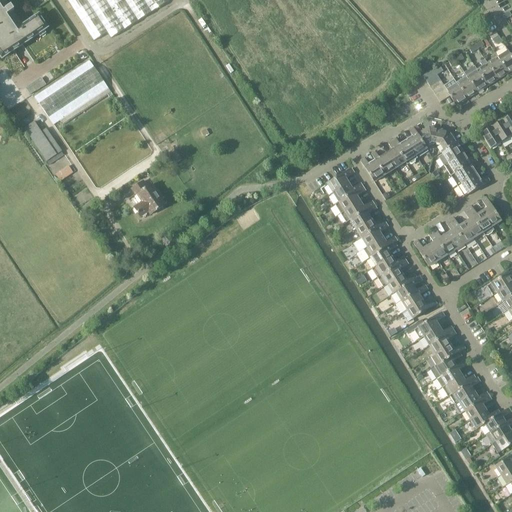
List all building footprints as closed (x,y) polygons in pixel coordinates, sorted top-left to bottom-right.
[(0,0),(0,53),(0,54),(0,56),(2,59),(13,52),(13,51),(17,49),(22,46),(23,45),(21,43),(24,41),(26,43),(38,35),(44,31),(47,28),(38,15),(24,25),(17,30),(21,36),(18,39),(0,12),(0,0)] [(165,4),(162,0),(66,0),(93,42),(107,33),(111,39),(165,4)] [(11,6),(5,10),(9,14),(14,11),(11,6)] [(475,46),(469,50),(468,50),(471,54),(477,50),(475,46)] [(495,55),(507,74),(511,70),(511,58),(505,47),(494,54),(495,55)] [(493,61),(487,65),(497,80),(507,74),(495,55),(491,57),(493,61)] [(455,59),(448,63),(451,67),(457,63),(455,59)] [(53,125),(108,89),(89,60),(34,97),(53,125)] [(487,86),(497,80),(487,65),(485,61),(480,64),(483,68),(477,71),(487,86)] [(487,86),(477,71),(474,67),(464,73),(467,78),(476,93),(477,92),(478,94),(483,91),(482,89),(487,86)] [(423,76),(426,82),(436,76),(434,72),(433,70),(423,76)] [(440,81),(436,76),(426,82),(430,87),(440,81)] [(467,78),(456,84),(466,100),(476,93),(467,78)] [(42,79),(26,89),(29,95),(46,85),(42,79)] [(443,86),(440,81),(430,87),(433,92),(443,86)] [(446,91),(450,97),(455,106),(466,100),(456,84),(453,86),(452,85),(450,84),(447,84),(443,87),(446,91)] [(433,92),(436,97),(446,91),(443,87),(443,86),(433,92)] [(450,97),(446,91),(436,97),(440,103),(450,97)] [(511,137),(511,136),(511,115),(502,122),(511,137)] [(34,122),(24,129),(47,162),(49,166),(64,156),(61,152),(46,129),(41,132),(34,122)] [(501,144),(511,137),(502,122),(491,128),(501,144)] [(418,135),(413,128),(409,131),(413,137),(406,141),(417,159),(427,152),(424,147),(417,135),(418,135)] [(429,128),(418,135),(417,135),(424,147),(431,143),(435,144),(438,130),(429,128)] [(501,144),(491,128),(481,135),(490,150),(501,144)] [(455,144),(462,139),(459,134),(452,139),(448,132),(438,130),(435,144),(439,145),(444,151),(455,144)] [(396,139),(392,141),(405,163),(407,166),(408,166),(411,165),(414,163),(416,161),(417,160),(417,159),(406,141),(400,145),(396,139)] [(462,139),(455,144),(444,151),(441,153),(443,156),(439,158),(444,166),(463,154),(461,150),(462,149),(462,147),(462,146),(465,144),(462,139)] [(392,141),(388,144),(392,150),(385,154),(395,169),(405,163),(392,141)] [(375,161),(374,161),(375,161),(384,176),(395,169),(385,154),(379,158),(375,152),(371,155),(375,161)] [(466,158),(463,154),(444,166),(450,176),(476,160),(473,156),(470,159),(469,157),(467,157),(466,158)] [(369,164),(365,159),(360,162),(364,168),(365,168),(374,183),(384,176),(375,161),(374,161),(369,164)] [(450,176),(457,187),(476,174),(473,168),(478,165),(476,160),(450,176)] [(68,167),(56,175),(60,181),(73,173),(68,167)] [(333,194),(348,184),(345,179),(354,174),(351,169),(346,172),(346,173),(328,185),(333,194)] [(481,181),(476,174),(457,187),(464,197),(483,186),(489,182),(486,177),(481,181)] [(132,189),(136,195),(137,195),(142,202),(134,208),(140,217),(141,217),(148,211),(151,214),(150,215),(151,215),(165,205),(151,185),(147,187),(143,181),(132,189)] [(348,184),(333,194),(339,203),(363,188),(360,184),(351,189),(348,184)] [(363,188),(339,203),(335,205),(340,215),(360,203),(356,197),(365,192),(363,188)] [(482,213),(491,228),(500,222),(489,203),(486,198),(481,200),(487,209),(482,213)] [(360,203),(340,215),(346,223),(350,221),(374,206),(372,202),(363,208),(360,203)] [(374,206),(350,221),(356,230),(371,221),(368,215),(377,210),(374,206)] [(491,234),(492,232),(493,231),(491,228),(482,213),(477,216),(471,207),(467,209),(482,233),(484,237),(485,236),(488,236),(491,234)] [(467,209),(463,212),(469,221),(464,224),(473,239),(482,233),(467,209)] [(459,227),(453,218),(449,221),(464,245),(473,239),(464,224),(459,227)] [(385,224),(383,220),(374,225),(371,221),(356,230),(362,239),(385,224)] [(449,221),(446,223),(445,223),(451,232),(446,235),(455,250),(464,245),(449,221)] [(379,233),(388,228),(385,224),(362,239),(367,248),(382,238),(379,233)] [(435,229),(435,230),(431,232),(446,256),(455,250),(446,235),(441,238),(435,229)] [(428,247),(437,262),(446,256),(431,232),(427,234),(433,243),(428,247)] [(382,238),(367,248),(363,250),(368,259),(370,258),(394,243),(397,242),(394,238),(385,243),(382,238)] [(417,241),(413,244),(416,249),(417,249),(428,267),(437,262),(428,247),(423,250),(417,241)] [(376,267),(391,258),(388,253),(397,247),(394,243),(370,258),(376,267)] [(405,261),(403,257),(394,263),(391,258),(376,267),(372,270),(377,279),(405,261)] [(383,288),(387,285),(402,276),(399,271),(408,265),(405,261),(377,279),(383,288)] [(511,275),(511,271),(486,287),(492,297),(496,294),(511,284),(511,280),(510,277),(511,275)] [(402,276),(387,285),(393,294),(395,293),(417,279),(416,279),(414,275),(405,281),(402,276)] [(417,279),(395,293),(401,301),(415,292),(416,292),(413,287),(422,281),(419,277),(416,279),(417,279)] [(511,284),(496,294),(502,303),(511,296),(511,284)] [(415,292),(401,301),(406,310),(421,301),(418,296),(427,290),(424,286),(416,292),(415,292)] [(508,312),(511,309),(511,296),(502,303),(508,312)] [(421,301),(406,310),(412,320),(430,308),(431,309),(436,305),(433,300),(424,306),(421,301)] [(424,337),(438,328),(435,323),(444,317),(441,313),(436,316),(418,328),(414,331),(420,340),(423,337),(424,337)] [(441,333),(438,328),(424,337),(429,346),(453,331),(450,327),(441,333)] [(446,341),(455,335),(453,331),(429,346),(435,355),(449,346),(446,341)] [(453,351),(449,346),(435,355),(431,358),(436,367),(458,353),(464,349),(461,345),(453,351)] [(434,368),(440,377),(455,367),(452,362),(461,357),(458,353),(436,367),(434,368)] [(440,377),(445,386),(461,376),(458,371),(466,366),(464,361),(455,367),(440,377)] [(448,397),(449,396),(475,380),(473,376),(464,381),(461,376),(445,386),(446,386),(442,388),(448,397)] [(455,405),(459,403),(474,393),(471,388),(479,382),(477,378),(475,380),(449,396),(455,405)] [(459,403),(464,412),(488,396),(486,393),(477,398),(474,393),(459,403)] [(491,400),(488,396),(464,412),(470,421),(485,411),(482,406),(491,400)] [(484,424),(490,433),(505,424),(505,423),(502,419),(511,413),(508,409),(499,414),(484,424)] [(485,411),(470,421),(476,430),(484,424),(499,414),(497,410),(488,416),(485,411)] [(486,436),(492,445),(511,433),(507,427),(511,424),(511,418),(505,423),(505,424),(490,433),(486,436)] [(511,434),(511,433),(492,445),(497,454),(511,444),(511,434)] [(511,456),(496,467),(501,476),(511,469),(511,456)] [(511,469),(501,476),(507,485),(510,483),(511,481),(511,469)]
